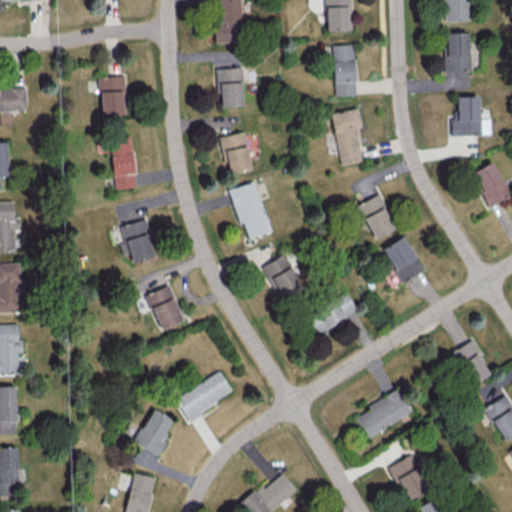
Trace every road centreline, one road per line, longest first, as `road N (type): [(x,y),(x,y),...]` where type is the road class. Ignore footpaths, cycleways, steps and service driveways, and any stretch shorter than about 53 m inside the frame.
road 1 (residential): [(169,0),(178,159),(210,266),(363,511)]
road 2 (residential): [(511,263),(267,420),(206,477),(193,511)]
road 3 (residential): [(396,0),(406,140),(421,178),(511,321)]
road 4 (residential): [(170,29),(0,45)]
